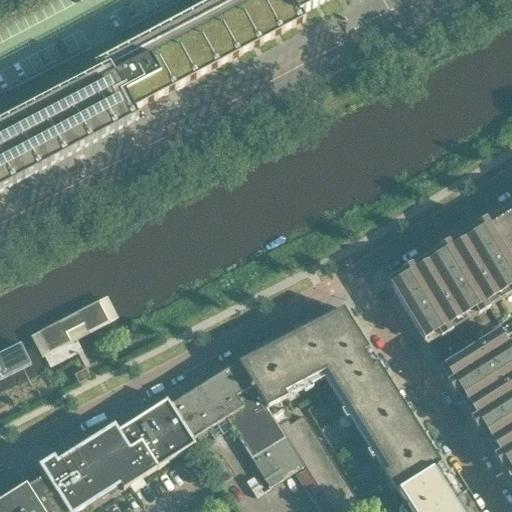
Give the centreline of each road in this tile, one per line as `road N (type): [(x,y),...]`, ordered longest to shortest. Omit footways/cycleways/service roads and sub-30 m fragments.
road 1 (secondary): [(0,240),(398,27)]
road 2 (residential): [(355,285),(329,288),(0,457)]
road 3 (residential): [(501,511),(355,285)]
road 4 (residential): [(355,285),(385,255),(511,179)]
